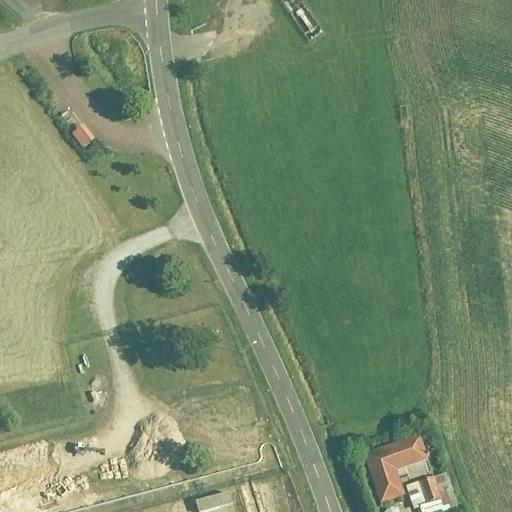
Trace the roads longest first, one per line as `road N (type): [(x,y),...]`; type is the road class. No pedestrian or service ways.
road 1 (tertiary): [(153,7),(174,133),(201,216),(328,511)]
road 2 (unclassified): [(0,40),(153,7)]
